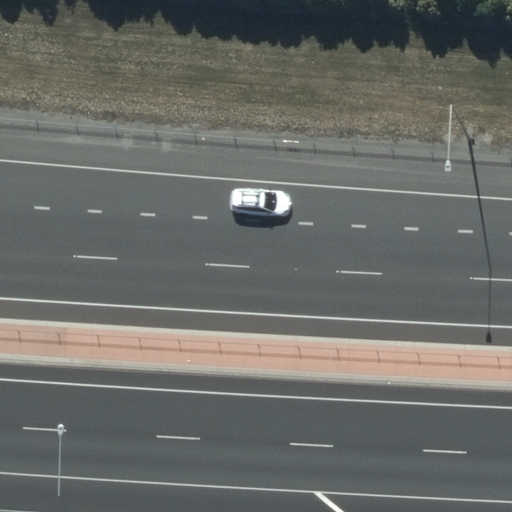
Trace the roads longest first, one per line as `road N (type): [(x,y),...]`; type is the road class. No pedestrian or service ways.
road 1 (motorway): [(0,217),(511,275)]
road 2 (motorway): [(511,453),(0,425)]
road 3 (motorway): [(0,251),(511,279)]
